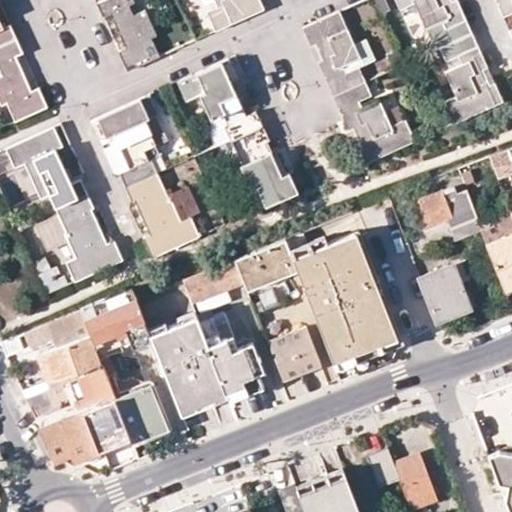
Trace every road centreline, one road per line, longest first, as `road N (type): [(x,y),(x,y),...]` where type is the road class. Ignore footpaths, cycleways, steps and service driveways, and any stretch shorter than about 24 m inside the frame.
road 1 (tertiary): [(435,367),(89,503)]
road 2 (residential): [(261,25),(93,101)]
road 3 (residential): [(435,367),(373,213)]
road 4 (residential): [(93,101),(72,111),(116,208)]
